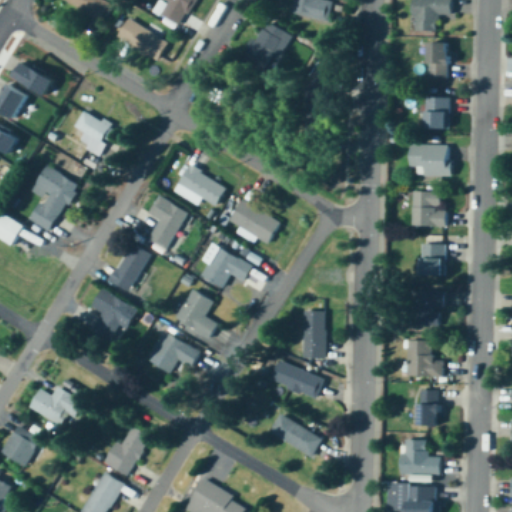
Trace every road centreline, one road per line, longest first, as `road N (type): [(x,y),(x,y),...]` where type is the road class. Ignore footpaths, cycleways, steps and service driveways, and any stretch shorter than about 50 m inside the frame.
road 1 (tertiary): [(359,511),(372,0)]
road 2 (residential): [(474,511),(486,0)]
road 3 (residential): [(0,397),(236,0)]
road 4 (residential): [(367,215),(330,213),(6,13)]
road 5 (residential): [(0,312),(328,511)]
road 6 (residential): [(330,213),(142,511)]
